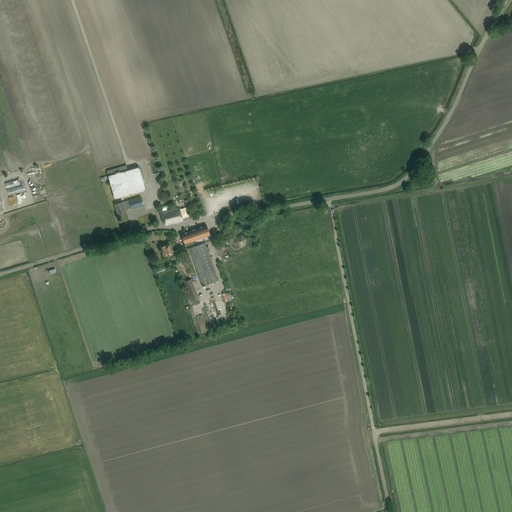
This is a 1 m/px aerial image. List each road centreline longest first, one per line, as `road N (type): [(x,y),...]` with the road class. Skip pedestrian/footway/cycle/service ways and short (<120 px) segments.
road 1 (unclassified): [(0,274),(144,230),(328,199)]
road 2 (unclassified): [(392,511),(328,199)]
road 3 (unclassified): [(328,199),(387,184),(411,168),(504,0)]
road 4 (track): [(511,415),(374,431)]
